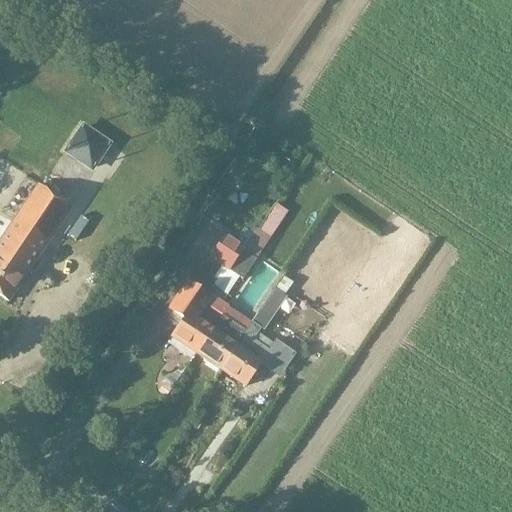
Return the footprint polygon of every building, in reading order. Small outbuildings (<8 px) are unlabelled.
[(114,139),(82,141),(83,161),(115,159),(114,139)] [(0,297),(7,302),(70,209),(37,187),(0,241),(0,297)] [(224,235),(208,258),(228,272),(242,252),(244,249),(224,235)] [(242,252),(228,272),(242,281),(255,261),(242,252)] [(281,280),(292,289),(301,276),(291,268),(281,280)] [(170,339),(194,355),(212,329),(196,319),(210,298),(186,282),(170,307),(185,316),(170,339)] [(212,329),(194,355),(219,371),(245,332),(221,316),(212,329)] [(268,372),(282,352),(272,345),(267,351),(252,341),(260,329),(251,323),(245,332),(219,371),(243,388),(258,365),(268,372)]
